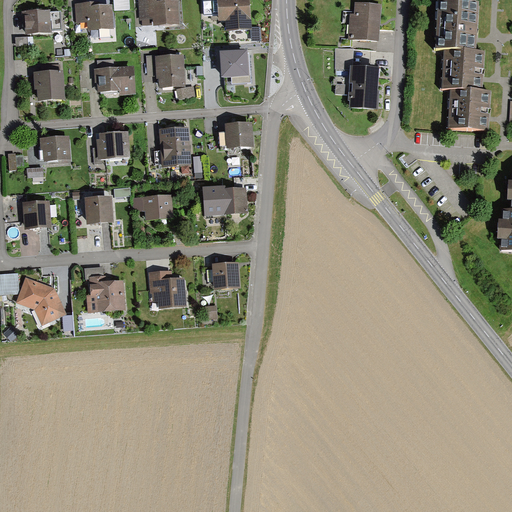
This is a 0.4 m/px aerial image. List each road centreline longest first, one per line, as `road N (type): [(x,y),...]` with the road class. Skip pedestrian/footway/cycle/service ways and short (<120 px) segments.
road 1 (residential): [(0,253),(6,264),(261,245)]
road 2 (unclassified): [(261,245),(235,511)]
road 3 (residential): [(9,130),(275,111)]
road 4 (secondary): [(349,163),(511,366)]
road 5 (residential): [(349,163),(392,126),(403,0)]
road 6 (unclassified): [(275,111),(261,245)]
road 7 (residential): [(9,0),(9,130)]
